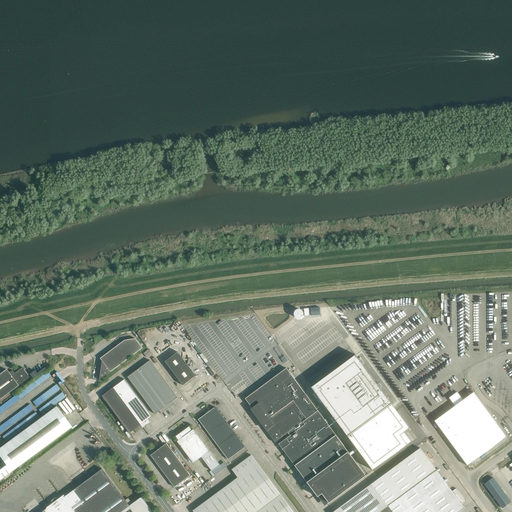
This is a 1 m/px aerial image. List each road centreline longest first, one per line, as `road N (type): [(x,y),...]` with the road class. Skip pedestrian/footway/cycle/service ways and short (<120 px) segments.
road 1 (track): [(0,323),(223,278),(511,250)]
road 2 (unclassified): [(310,511),(215,392),(134,455)]
road 3 (unclassified): [(134,455),(85,396),(80,346)]
road 4 (unclassified): [(492,511),(422,414)]
road 5 (unknown): [(511,384),(495,363),(475,375),(478,392),(511,429)]
